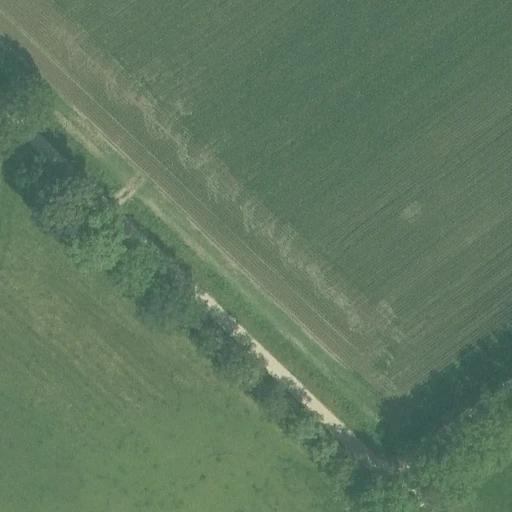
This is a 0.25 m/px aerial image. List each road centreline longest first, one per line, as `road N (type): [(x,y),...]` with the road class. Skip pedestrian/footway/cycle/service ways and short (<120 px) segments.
road 1 (track): [(0,105),(424,511)]
road 2 (track): [(393,483),(511,392)]
